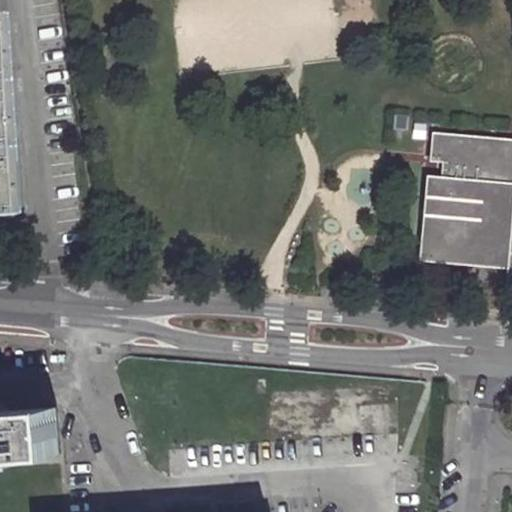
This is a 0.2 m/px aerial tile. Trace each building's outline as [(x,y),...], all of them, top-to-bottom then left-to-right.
[(0,213),(12,213),(0,39),(0,213)] [(390,128),(405,130),(406,115),(391,114),(390,128)] [(432,179),(426,252),(426,254),(475,258),(475,257),(476,246),(505,250),(511,250),(511,144),(435,139),(434,154),(448,155),(445,180),(432,179)] [(505,250),(476,246),(475,257),(504,260),(505,250)] [(511,250),(505,250),(504,260),(502,285),(511,286),(511,250)] [(0,453),(62,449),(58,402),(0,406),(0,453)]
